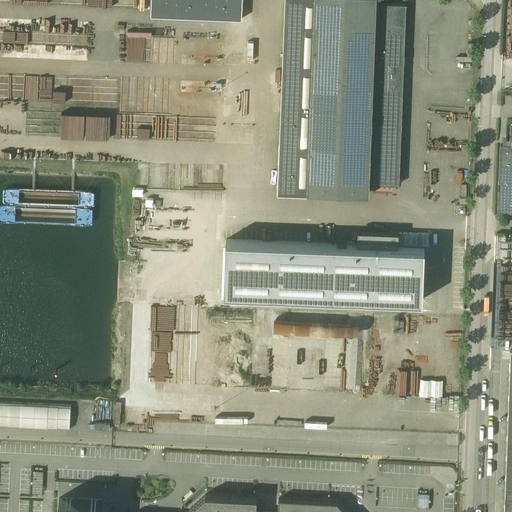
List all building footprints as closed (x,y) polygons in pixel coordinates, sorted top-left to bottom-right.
[(151,0),(150,15),(241,19),(241,0),(151,0)] [(338,192),(368,193),(368,183),(398,184),(405,4),(375,2),(375,0),(284,0),(277,189),(307,190),(307,191),(338,192)] [(497,212),(511,212),(511,124),(510,126),(509,140),(507,139),(507,145),(500,145),(497,212)] [(422,300),(424,247),(398,246),(398,232),(357,231),(357,244),(224,239),(222,292),(422,300)] [(511,511),(511,350),(510,350),(503,511),(511,511)] [(346,511),(337,501),(278,498),(278,510),(256,509),(257,497),(205,494),(185,511),(114,511),(113,511),(111,511),(102,511),(103,500),(59,498),(57,511),(346,511)]
